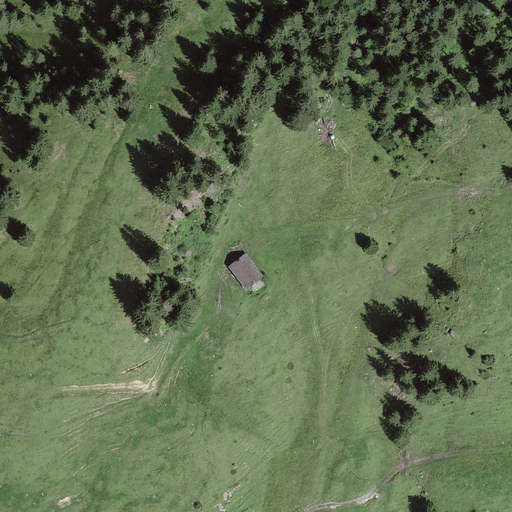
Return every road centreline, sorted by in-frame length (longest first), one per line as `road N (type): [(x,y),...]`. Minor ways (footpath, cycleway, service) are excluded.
road 1 (track): [(276,260),(310,278),(316,306),(326,440),(306,511)]
road 2 (track): [(511,449),(410,464),(363,499),(308,511)]
